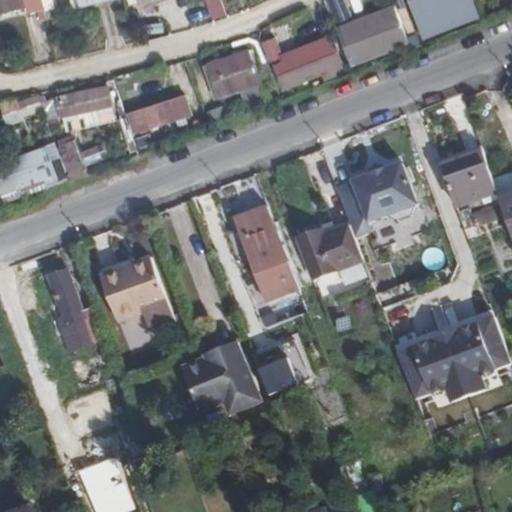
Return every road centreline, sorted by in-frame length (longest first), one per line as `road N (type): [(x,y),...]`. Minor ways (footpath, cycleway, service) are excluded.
road 1 (residential): [(0,243),(511,45)]
road 2 (residential): [(289,0),(143,53),(0,85)]
road 3 (unknown): [(404,86),(473,271)]
